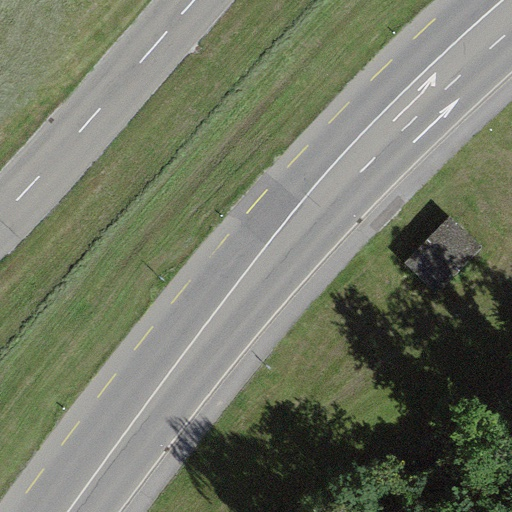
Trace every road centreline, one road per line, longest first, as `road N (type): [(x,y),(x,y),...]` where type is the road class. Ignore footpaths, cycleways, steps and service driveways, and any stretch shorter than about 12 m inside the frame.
road 1 (primary): [(511,14),(314,199),(67,511)]
road 2 (tertiary): [(213,0),(0,241)]
